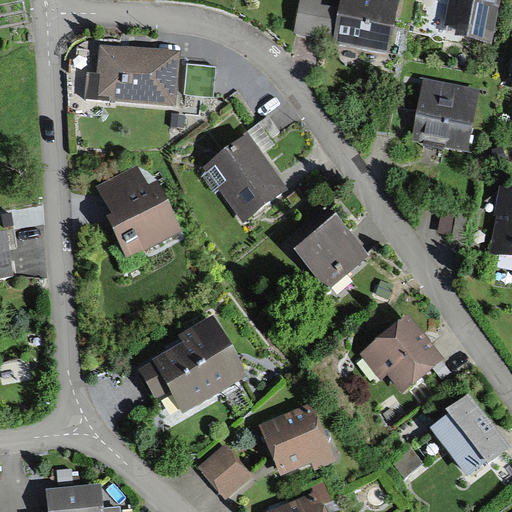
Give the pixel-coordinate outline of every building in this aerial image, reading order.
[(389,51),(398,0),(300,0),(294,34),(389,51)] [(494,0),(449,0),(443,34),(487,42),(494,0)] [(122,46),(99,44),(98,71),(86,70),(84,100),(176,105),(179,49),(122,46)] [(217,67),(186,64),(183,94),(214,97),(217,67)] [(467,152),(480,88),(422,77),(410,142),(467,152)] [(244,221),(287,188),(246,134),(197,171),(214,194),(220,189),(244,221)] [(110,211),(106,215),(126,256),(181,230),(156,179),(147,184),(138,165),(97,184),(110,211)] [(489,256),(511,260),(511,195),(499,193),(489,256)] [(326,294),(362,262),(322,216),(285,248),(326,294)] [(5,229),(0,229),(0,276),(13,274),(5,229)] [(182,412),(246,373),(212,316),(180,335),(184,342),(140,369),(158,399),(170,392),(182,412)] [(398,395),(435,367),(401,323),(365,351),(398,395)] [(467,476),(508,444),(470,395),(429,428),(467,476)] [(309,403),(257,427),(280,476),(308,463),(312,472),(336,460),(309,403)] [(198,467),(225,499),(252,477),(225,444),(198,467)] [(422,465),(411,451),(391,465),(402,480),(422,465)] [(325,511),(323,506),(332,502),(323,482),(311,488),(313,492),(266,511),(325,511)] [(101,508),(99,485),(46,489),(48,511),(43,511),(120,511),(120,507),(101,508)]
